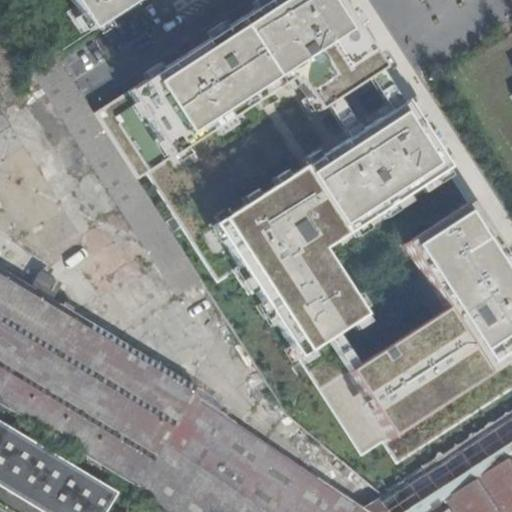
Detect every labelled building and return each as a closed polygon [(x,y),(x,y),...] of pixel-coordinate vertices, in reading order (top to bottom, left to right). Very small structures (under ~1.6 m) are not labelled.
[(67,0),(90,34),(141,0),(67,0)] [(333,0),(270,0),(93,116),(142,186),(296,83),(320,117),(382,74),(333,0)] [(447,174),(403,107),(216,234),(304,364),(367,322),(324,257),(447,174)] [(511,365),(511,274),(468,207),(386,262),(429,326),(333,391),(377,456),(511,365)] [(0,406),(128,485),(186,394),(134,360),(9,276),(0,270),(0,406)] [(369,511),(318,477),(234,427),(186,394),(128,485),(135,489),(133,494),(160,511),(369,511)] [(318,477),(369,511),(511,511),(511,408),(389,487),(390,488),(383,492),(346,459),(327,471),(318,477)] [(0,425),(0,478),(54,511),(104,511),(115,495),(0,425)] [(327,471),(346,459),(342,453),(323,465),(327,471)] [(54,511),(0,478),(0,488),(38,511),(54,511)]
